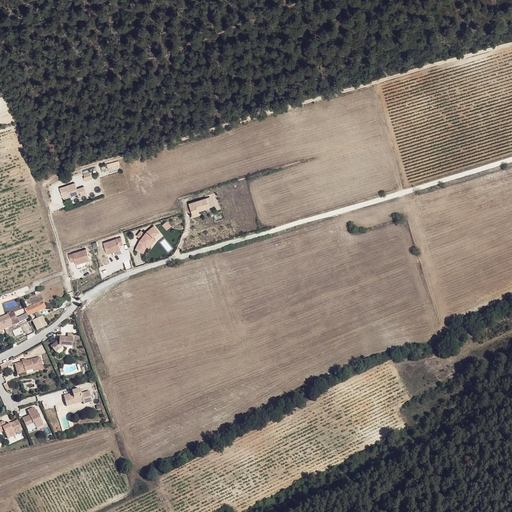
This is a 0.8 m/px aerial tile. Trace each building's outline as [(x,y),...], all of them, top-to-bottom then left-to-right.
[(83,173),(85,181),(92,179),(90,171),(83,173)] [(78,184),(62,188),(65,196),(72,194),(73,196),(73,197),(81,195),(82,198),(89,196),(87,189),(80,191),(78,184)] [(209,196),(189,206),(195,218),(203,215),(202,211),(214,207),(209,196)] [(166,230),(171,226),(167,221),(162,225),(166,230)] [(141,240),(137,249),(144,253),(148,246),(155,238),(161,233),(156,226),(148,232),(141,240)] [(123,238),(105,243),(108,254),(113,253),(122,250),(121,246),(125,245),(123,238)] [(87,248),(72,253),(74,260),(75,259),(76,263),(86,260),(90,259),(87,248)] [(86,260),(76,263),(78,269),(88,266),(86,260)] [(28,317),(46,308),(42,302),(25,310),(28,317)] [(13,314),(0,319),(0,331),(19,324),(17,320),(16,320),(13,314)] [(37,331),(47,326),(43,317),(33,321),(37,331)] [(55,339),(47,346),(52,352),(56,349),(56,345),(60,345),(70,345),(70,334),(64,334),(64,338),(55,337),(55,339)] [(37,357),(13,364),(16,374),(23,372),(23,371),(31,369),(32,371),(41,368),(37,357)] [(72,396),(63,399),(66,405),(82,401),(83,403),(92,401),(88,391),(79,393),(78,390),(78,389),(70,390),(72,396)] [(30,416),(22,419),(26,427),(34,423),(35,425),(36,428),(43,425),(37,411),(36,411),(29,414),(30,416)] [(4,421),(0,422),(0,429),(2,428),(4,432),(7,439),(15,436),(14,434),(22,431),(18,421),(6,426),(4,421)]
